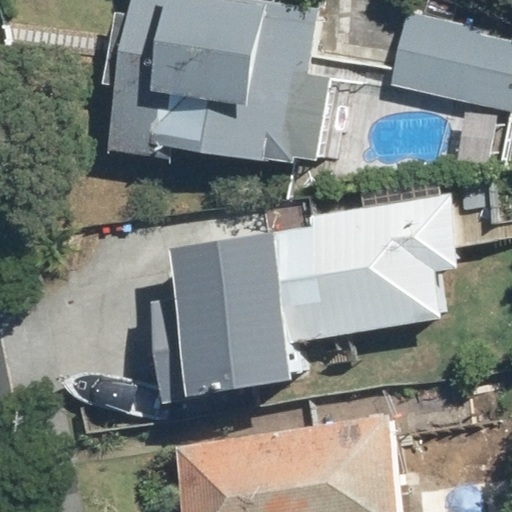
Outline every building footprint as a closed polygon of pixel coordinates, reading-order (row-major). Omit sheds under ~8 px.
[(291,0),(144,0),(124,136),(310,160),(330,6),(291,0)] [(511,29),(410,7),(393,81),(511,107),(511,29)] [(509,121),(469,116),(463,163),(504,168),(509,121)] [(162,296),(179,399),(319,376),(310,339),(460,314),(453,270),(476,266),(465,190),(320,212),(323,227),(201,246),(208,290),(162,296)] [(188,443),(196,511),(415,511),(402,412),(188,443)] [(511,511),(511,478),(419,492),(421,511),(511,511)]
